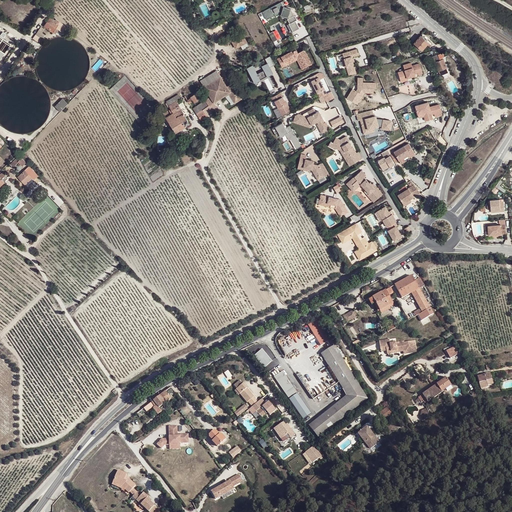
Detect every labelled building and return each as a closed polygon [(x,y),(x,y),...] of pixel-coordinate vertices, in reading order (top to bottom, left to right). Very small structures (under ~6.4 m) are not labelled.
[(284,6),(281,2),(263,12),(267,20),(275,15),(276,16),(280,14),(280,15),(281,14),(289,16),(290,18),(287,19),(290,23),(293,22),(297,20),(291,9),(284,6)] [(56,28),(60,22),(56,19),(55,21),(52,18),(51,19),(50,18),(45,26),(53,32),(56,28)] [(421,35),(414,43),(421,50),(422,50),(427,44),(430,46),(431,45),(429,42),(422,36),(421,35)] [(244,36),(234,41),(237,48),(242,46),(248,43),(244,36)] [(421,50),(414,43),(413,46),(420,51),(421,50)] [(278,58),(282,67),(288,64),(286,60),(295,56),(297,59),(299,63),(302,61),(305,67),(312,64),(305,51),(300,54),(299,52),(298,52),(297,50),(296,50),(295,49),(294,50),(278,58)] [(344,67),(346,66),(348,71),(355,69),(352,57),(359,55),(358,52),(357,49),(342,53),(344,58),(342,59),(344,67)] [(440,60),(436,62),(439,71),(446,68),(443,60),(442,60),(441,59),(440,59),(440,60)] [(253,65),(247,68),(252,79),(253,78),(255,82),(273,73),(268,62),(262,65),(264,69),(257,73),(253,65)] [(411,62),(402,65),(404,70),(397,72),(400,81),(422,75),(419,63),(411,65),(411,62)] [(201,80),(205,87),(222,77),(218,70),(201,80)] [(312,81),(318,93),(325,89),(317,73),(311,76),(313,80),(312,81)] [(269,86),(275,83),(272,76),(266,78),(269,86)] [(222,77),(205,87),(214,102),(220,98),(229,93),(235,103),(242,99),(233,83),(228,86),(222,77)] [(353,88),(347,98),(353,101),(357,96),(360,98),(362,94),(361,94),(363,92),(364,92),(374,92),(374,87),(376,87),(376,82),(363,82),(363,77),(358,77),(358,88),(356,91),(353,88)] [(331,91),(323,95),(326,101),(334,97),(331,91)] [(202,101),(205,99),(200,92),(197,93),(191,97),(191,98),(188,100),(190,103),(194,100),(195,102),(199,99),(202,101)] [(285,99),(282,92),(273,96),(275,100),(276,100),(283,114),(292,110),(286,98),(285,99)] [(166,101),(169,106),(177,101),(181,99),(178,94),(166,101)] [(61,112),(68,104),(63,99),(55,106),(61,112)] [(205,114),(212,109),(211,108),(206,100),(194,109),(200,117),(205,114)] [(177,101),(169,106),(171,109),(169,110),(171,115),(170,115),(166,117),(170,124),(169,126),(171,129),(172,128),(175,133),(186,126),(190,123),(177,101)] [(414,106),(418,123),(434,119),(434,118),(442,115),(439,104),(429,107),(428,102),(414,106)] [(295,116),(295,118),(303,120),(302,122),(311,125),(317,122),(318,124),(317,125),(322,133),(330,129),(326,122),(325,123),(323,123),(322,119),(323,119),(319,111),(316,112),(314,108),(303,114),(303,115),(299,114),(295,116)] [(372,116),(370,110),(357,114),(359,120),(361,120),(364,130),(379,126),(378,125),(386,126),(386,129),(395,130),(392,120),(387,119),(387,120),(384,120),(384,119),(377,121),(377,118),(376,115),(372,116)] [(303,120),(295,118),(293,122),(310,128),(311,125),(302,122),(303,120)] [(335,139),(333,143),(332,144),(337,148),(340,151),(345,159),(346,158),(348,162),(349,161),(352,165),(357,162),(353,155),(356,153),(353,148),(352,147),(349,142),(349,140),(346,136),(340,140),(338,141),(335,139)] [(408,155),(409,159),(416,155),(409,143),(403,147),(408,155)] [(399,160),(408,155),(403,147),(394,152),(399,160)] [(358,152),(356,153),(353,155),(357,162),(362,158),(358,152)] [(401,164),(409,159),(408,155),(399,160),(401,164)] [(385,158),(378,161),(383,170),(389,166),(390,167),(395,164),(390,156),(386,159),(385,158)] [(25,161),(22,158),(20,159),(20,160),(17,157),(10,164),(13,167),(18,161),(22,165),(25,161)] [(300,158),(298,166),(309,168),(311,169),(316,176),(318,175),(320,178),(328,174),(321,163),(318,165),(314,163),(311,163),(311,160),(300,158)] [(389,166),(383,170),(385,172),(396,165),(395,164),(390,167),(389,166)] [(34,170),(32,171),(30,173),(29,175),(32,177),(34,180),(39,175),(34,170)] [(371,185),(372,184),(370,182),(369,183),(364,177),(366,175),(362,170),(346,182),(350,187),(354,184),(356,187),(361,184),(365,189),(368,193),(367,194),(370,198),(372,195),(376,199),(382,194),(376,187),(374,189),(371,185)] [(29,175),(25,171),(18,177),(25,184),(32,177),(29,175)] [(412,186),(398,195),(402,203),(409,200),(413,197),(417,195),(412,186)] [(325,196),(322,205),(336,208),(341,216),(349,212),(343,203),(340,202),(341,200),(325,196)] [(490,210),(491,211),(500,211),(500,212),(504,212),(503,203),(499,203),(499,200),(490,201),(490,206),(487,206),(487,210),(490,210)] [(386,205),(378,210),(383,218),(387,225),(389,224),(391,227),(388,229),(394,240),(402,235),(396,225),(397,224),(395,220),(396,220),(392,213),(390,214),(388,209),(386,205)] [(356,251),(360,258),(377,249),(373,241),(369,243),(362,231),(361,232),(356,223),(338,233),(343,241),(352,236),(359,248),(356,251)] [(505,224),(489,226),(489,231),(489,235),(506,233),(505,224)] [(400,282),(395,285),(402,298),(411,293),(419,288),(411,275),(405,279),(400,282)] [(393,293),(390,287),(369,300),(371,305),(374,304),(375,303),(380,311),(389,306),(393,303),(389,295),(393,293)] [(421,309),(423,312),(430,308),(419,288),(411,293),(421,309)] [(430,308),(421,314),(424,319),(429,316),(434,314),(430,308)] [(308,325),(321,346),(331,340),(324,330),(327,329),(320,318),(308,325)] [(386,328),(388,332),(397,327),(395,324),(386,328)] [(389,339),(379,341),(380,350),(386,349),(386,351),(391,351),(391,352),(405,349),(406,354),(417,352),(415,341),(404,343),(404,341),(396,343),(390,344),(390,342),(389,339)] [(367,398),(334,345),(321,354),(347,395),(309,425),(319,437),(367,398)] [(254,356),(265,368),(272,361),(262,349),(254,356)] [(422,364),(418,364),(414,366),(421,375),(427,371),(422,364)] [(421,375),(414,366),(413,367),(420,376),(421,375)] [(297,392),(283,371),(275,377),(289,398),(297,392)] [(492,380),(491,375),(490,373),(478,377),(479,383),(492,380)] [(446,378),(418,398),(422,402),(423,401),(425,403),(427,401),(428,402),(452,385),(446,378)] [(492,380),(479,383),(481,389),(488,387),(487,385),(493,384),(492,380)] [(268,413),(269,414),(270,415),(276,410),(269,401),(262,407),(254,397),(254,396),(243,383),(243,384),(241,381),(234,386),(237,389),(240,394),(247,402),(248,401),(257,411),(260,415),(262,417),(266,414),(268,413)] [(166,391),(151,402),(154,406),(155,407),(157,405),(159,408),(171,398),(166,391)] [(299,408),(306,402),(303,397),(302,398),(298,393),(290,399),(293,403),(291,404),(295,410),(299,408)] [(313,411),(306,402),(299,408),(305,417),(313,411)] [(144,408),(137,414),(140,417),(146,412),(144,408)] [(234,413),(237,417),(244,411),(241,408),(234,413)] [(274,428),(284,441),(287,439),(285,436),(288,434),(291,438),(295,435),(290,428),(288,425),(287,424),(286,425),(284,422),(274,428)] [(189,444),(188,434),(177,434),(177,426),(168,426),(168,439),(158,439),(158,447),(169,447),(169,450),(180,450),(180,444),(189,444)] [(366,427),(357,434),(370,449),(379,442),(366,427)] [(281,443),(284,441),(274,428),(272,430),(281,443)] [(215,430),(209,436),(214,441),(213,441),(218,446),(225,439),(221,434),(220,435),(215,430)] [(315,447),(308,452),(312,457),(319,452),(315,447)] [(232,458),(242,451),(241,449),(239,450),(238,449),(230,455),(232,458)] [(136,486),(129,479),(128,481),(125,478),(127,475),(127,474),(118,470),(112,485),(121,488),(123,486),(125,488),(129,493),(130,492),(133,488),(136,486)] [(239,474),(229,479),(233,487),(243,482),(239,474)] [(214,500),(234,492),(230,482),(210,490),(214,500)] [(133,496),(141,504),(144,507),(149,511),(155,506),(150,501),(147,498),(148,497),(144,493),(142,495),(140,496),(136,493),(134,496),(133,496)]
